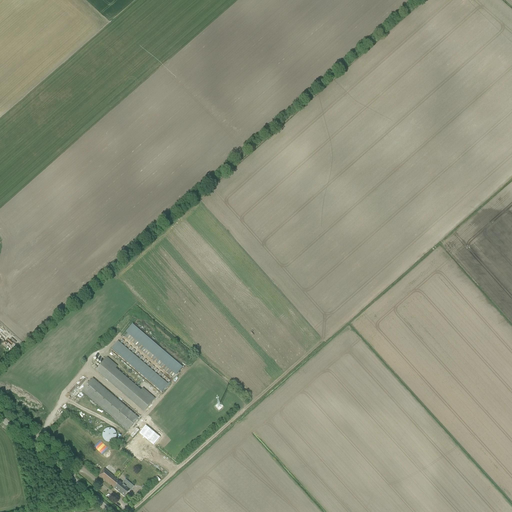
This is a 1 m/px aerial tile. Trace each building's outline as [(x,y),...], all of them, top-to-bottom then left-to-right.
[(127,332),(176,375),(182,367),(133,325),(127,332)] [(112,350),(161,392),(167,385),(118,343),(112,350)] [(116,369),(117,367),(106,358),(96,370),(144,412),(155,400),(142,389),(141,390),(116,369)] [(82,390),(128,430),(138,419),(92,380),(82,390)] [(158,436),(144,424),(124,448),(139,460),(158,436)] [(102,435),(102,436),(102,437),(103,438),(103,439),(103,440),(104,440),(104,441),(105,441),(106,442),(107,442),(108,443),(109,443),(110,443),(111,443),(111,442),(112,442),(113,442),(113,441),(114,441),(115,440),(116,439),(116,438),(116,437),(116,436),(117,435),(116,435),(116,434),(116,433),(116,432),(115,431),(114,430),(113,430),(113,429),(112,429),(111,429),(111,428),(110,428),(109,428),(108,428),(107,429),(106,429),(105,430),(104,430),(104,431),(103,431),(103,432),(103,433),(102,434),(102,435)] [(95,447),(101,453),(107,448),(103,443),(100,446),(99,444),(95,447)] [(114,489),(124,497),(130,491),(126,488),(129,484),(126,481),(123,485),(103,469),(99,475),(114,488),(114,489)]
